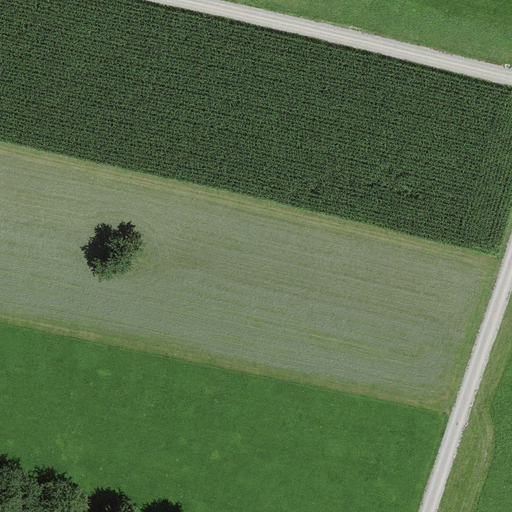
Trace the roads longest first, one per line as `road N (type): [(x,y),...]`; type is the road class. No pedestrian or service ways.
road 1 (track): [(173,0),(511,74)]
road 2 (track): [(433,511),(511,292)]
